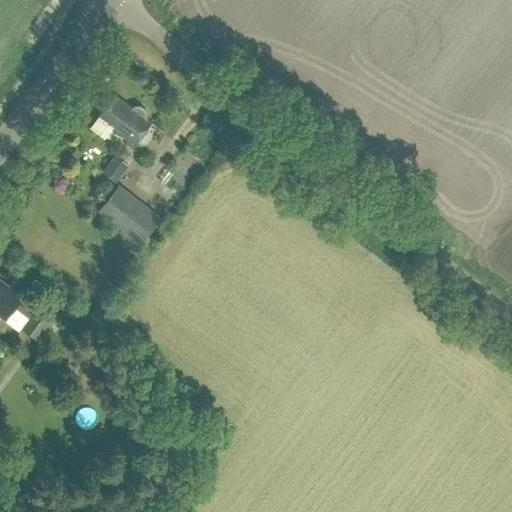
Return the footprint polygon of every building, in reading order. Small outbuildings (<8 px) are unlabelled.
[(113,130),(133,145),(151,122),(146,118),(147,116),(146,110),(141,106),(134,106),(133,108),(116,95),(100,116),(115,128),(113,130)] [(115,151),(102,169),(114,179),(128,161),(115,151)] [(98,211),(137,241),(154,219),(116,189),(98,211)] [(164,212),(147,229),(157,239),(174,222),(164,212)] [(21,328),(39,342),(55,321),(0,278),(0,317),(4,321),(15,308),(28,318),(21,328)] [(26,291),(41,302),(47,294),(31,283),(26,291)] [(48,294),(62,304),(68,296),(53,286),(48,294)]
